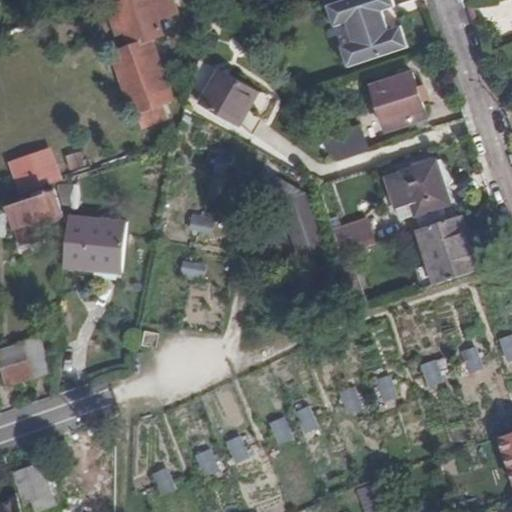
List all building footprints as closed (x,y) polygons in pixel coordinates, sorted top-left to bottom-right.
[(126,0),(129,9),(120,12),(127,30),(135,28),(153,37),(166,32),(174,30),(172,16),(188,10),(185,0),(126,0)] [(396,0),(349,0),(332,6),(339,26),(352,21),(358,39),(344,44),(352,68),(416,47),(408,23),(393,28),(387,10),(399,6),(396,0)] [(153,37),(122,46),(147,125),(181,114),(175,98),(186,94),(166,32),(153,37)] [(270,92),(225,67),(205,103),(249,128),(270,92)] [(416,70),(377,82),(391,124),(429,112),(416,70)] [(360,126),(320,139),(336,159),(368,148),(360,126)] [(226,158),(217,156),(215,171),(224,172),(226,158)] [(439,162),(392,178),(406,218),(453,202),(439,162)] [(215,204),(212,173),(188,175),(191,207),(215,204)] [(46,187),(0,200),(0,206),(11,245),(40,236),(37,225),(55,219),(46,187)] [(309,199),(283,207),(299,261),(325,253),(309,199)] [(118,219),(61,211),(54,268),(111,275),(118,219)] [(216,219),(193,215),(190,229),(213,233),(216,219)] [(338,227),(346,253),(382,240),(373,215),(338,227)] [(464,217),(424,229),(442,282),(481,269),(464,217)] [(210,264),(187,260),(184,276),(207,280),(210,264)] [(337,295),(367,284),(358,262),(329,273),(337,295)] [(511,335),(500,340),(507,362),(511,360),(511,335)] [(48,338),(7,352),(18,384),(59,371),(48,338)] [(477,346),(463,351),(470,373),(485,368),(477,346)] [(437,361),(422,366),(430,388),(444,383),(437,361)] [(391,375),(377,380),(384,403),(399,398),(391,375)] [(355,388),(341,393),(348,415),(363,410),(355,388)] [(311,406),(296,413),(305,435),(321,428),(311,406)] [(285,417),(270,424),(280,445),(295,439),(285,417)] [(511,434),(501,437),(511,473),(511,434)] [(242,436),(227,443),(237,464),(252,458),(242,436)] [(212,449),(197,456),(206,477),(221,471),(212,449)] [(18,475),(28,504),(33,502),(51,496),(41,468),(18,475)] [(168,468),(153,475),(163,496),(178,490),(168,468)] [(66,496),(72,511),(98,511),(90,487),(66,496)] [(51,496),(33,502),(36,511),(38,511),(61,504),(58,494),(51,496)] [(366,498),(368,511),(381,511),(378,495),(366,498)] [(20,500),(2,506),(4,511),(22,505),(20,500)]
